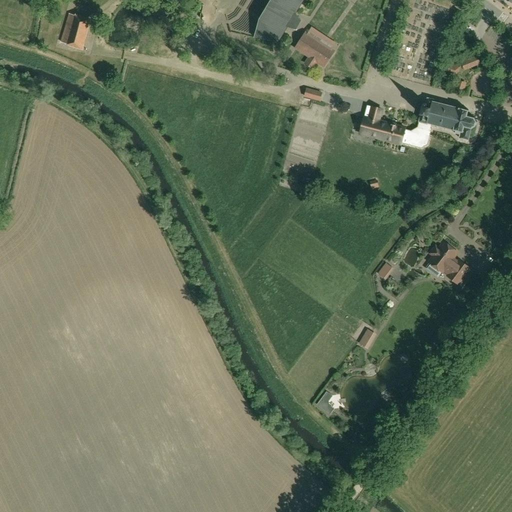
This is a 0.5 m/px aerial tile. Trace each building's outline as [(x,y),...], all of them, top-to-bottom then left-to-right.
[(254,37),(278,43),(287,26),(296,29),(302,20),(296,13),(303,0),(270,0),(259,18),(254,37)] [(460,0),(456,6),(462,10),(466,5),(460,0)] [(89,23),(69,18),(62,42),(81,48),(89,23)] [(324,68),(335,51),(305,31),(294,48),(308,58),(304,64),(313,70),(317,64),(324,68)] [(456,39),(447,36),(445,43),(454,46),(456,39)] [(306,88),(304,97),(320,101),(322,92),(306,88)] [(419,124),(420,124),(418,130),(412,132),(405,130),(401,143),(421,148),(427,145),(431,129),(430,128),(431,124),(435,125),(435,127),(436,127),(436,126),(440,127),(440,128),(441,128),(441,127),(445,128),(445,129),(445,130),(446,128),(455,131),(455,134),(459,135),(458,138),(468,141),(471,130),(471,129),(474,127),(475,128),(476,128),(475,127),(476,123),(477,123),(477,122),(476,123),(474,119),(475,119),(474,118),(473,119),(467,117),(468,112),(469,111),(468,111),(467,111),(460,109),(460,108),(459,108),(459,109),(451,107),(451,106),(450,105),(450,107),(442,105),(442,103),(441,104),(433,102),(434,100),(427,99),(426,104),(425,104),(423,105),(421,116),(419,124)] [(400,144),(401,143),(405,130),(405,128),(378,121),(382,109),(367,105),(360,133),(400,144)] [(428,262),(429,263),(425,268),(438,278),(442,272),(443,273),(444,271),(448,274),(447,276),(458,284),(470,269),(458,261),(454,266),(452,264),(452,263),(452,261),(457,253),(443,242),(439,248),(436,246),(430,254),(433,256),(428,262)] [(377,335),(367,329),(359,344),(368,349),(377,335)] [(332,396),(326,392),(316,405),(330,415),(334,409),(329,405),(329,401),(332,396)]
